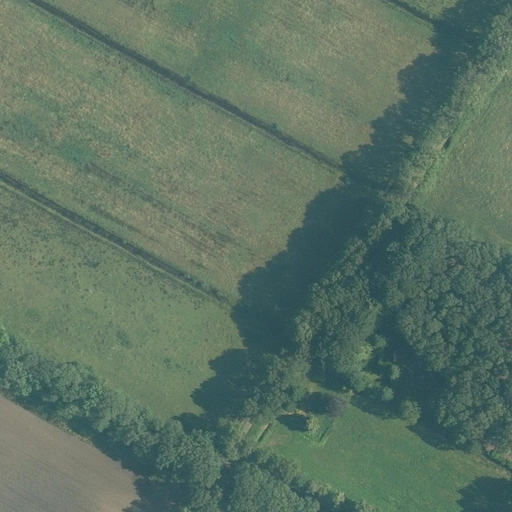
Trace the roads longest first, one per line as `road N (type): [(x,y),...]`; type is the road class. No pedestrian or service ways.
road 1 (unclassified): [(234,442),(511,15)]
road 2 (track): [(0,356),(214,475)]
road 3 (unclassified): [(359,511),(234,442)]
